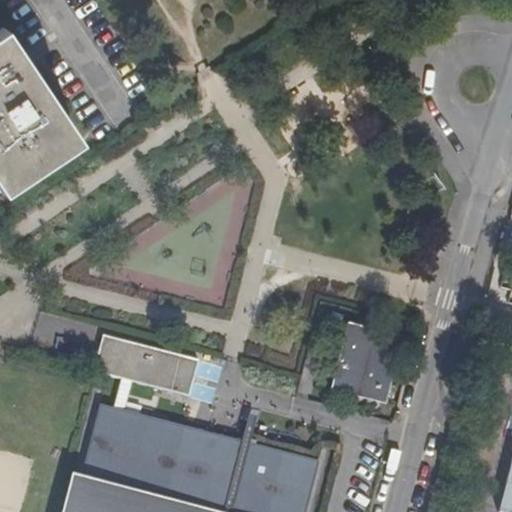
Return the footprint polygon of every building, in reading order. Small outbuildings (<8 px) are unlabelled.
[(0,192),(76,142),(2,30),(0,31),(0,192)] [(511,230),(501,227),(500,230),(501,230),(495,255),(511,260),(511,230)] [(347,340),(334,387),(376,399),(383,376),(388,377),(394,357),(388,354),(393,337),(355,326),(351,340),(347,340)] [(74,474),(63,511),(303,511),(318,459),(125,409),(132,382),(188,395),(198,359),(103,335),(93,368),(92,371),(121,378),(114,407),(101,403),(80,476),(74,474)] [(511,511),(511,422),(493,511),(511,511)]
